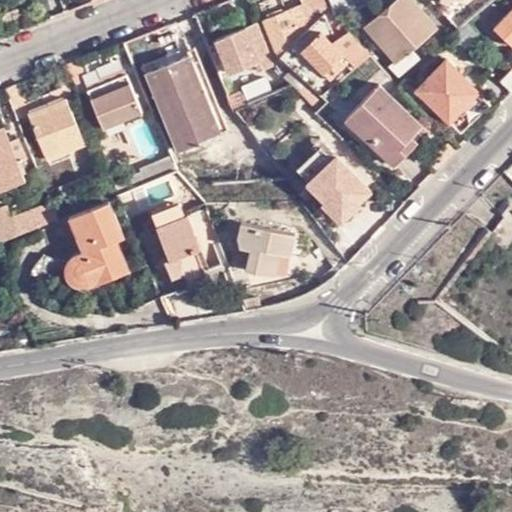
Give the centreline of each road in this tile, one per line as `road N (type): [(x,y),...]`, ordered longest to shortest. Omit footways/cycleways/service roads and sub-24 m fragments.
road 1 (tertiary): [(511,125),(343,298)]
road 2 (tertiary): [(0,367),(213,332)]
road 3 (tertiary): [(213,332),(385,360)]
road 4 (residential): [(0,62),(157,0)]
road 5 (tertiary): [(343,298),(291,322),(213,332)]
road 6 (tertiary): [(385,360),(511,390)]
